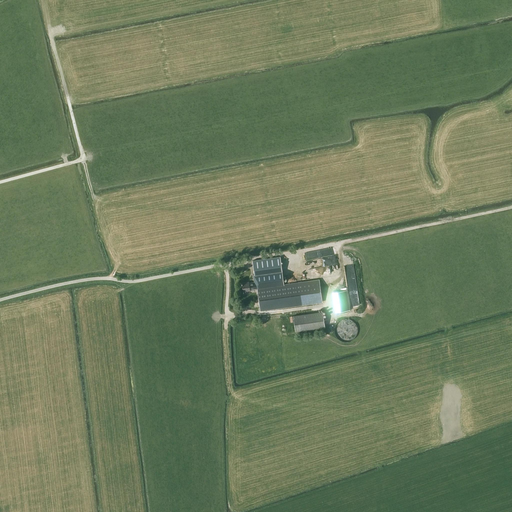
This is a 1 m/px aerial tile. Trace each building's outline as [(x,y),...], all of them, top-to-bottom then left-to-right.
[(326,249),(328,256),(307,260),(309,269),(339,264),(336,247),(326,249)] [(249,282),(242,283),(243,291),(250,290),(250,289),(257,288),(259,299),(259,304),(260,310),(322,301),(319,280),(284,285),(282,268),(281,268),(281,264),(280,257),(252,261),(254,274),(253,274),(254,282),(249,283),(249,282)] [(338,312),(353,309),(349,289),(335,292),(338,312)] [(325,327),(323,311),(293,316),(295,331),(325,327)] [(347,319),(344,319),(343,319),(340,320),(338,322),(336,324),(335,326),(334,328),(334,330),(335,333),(336,335),(336,337),(337,338),(339,340),(342,341),(343,341),(345,342),(348,341),(350,341),(352,340),(354,338),(355,337),(356,335),(357,333),(357,332),(357,329),(357,326),(356,325),(354,322),(352,320),(351,320),(348,319),(347,319)]
